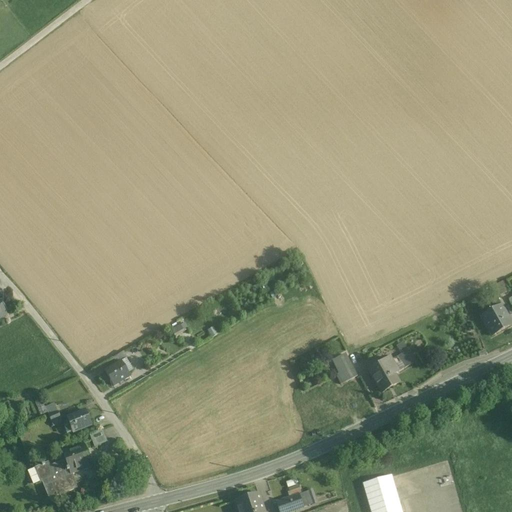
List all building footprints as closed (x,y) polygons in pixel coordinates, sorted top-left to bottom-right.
[(508,292),(503,282),(492,288),(497,298),(508,292)] [(499,305),(481,314),(492,335),(511,324),(511,320),(508,314),(505,315),(499,305)] [(184,333),(181,326),(171,331),(175,337),(184,333)] [(390,359),(369,371),(381,394),(399,383),(395,375),(415,362),(408,351),(391,362),(390,359)] [(128,360),(124,353),(113,359),(117,365),(121,362),(122,363),(128,360)] [(347,363),(344,355),(332,361),(336,370),(338,369),(341,373),(346,383),(357,377),(354,370),(353,371),(349,362),(347,363)] [(117,365),(105,372),(109,379),(109,381),(111,385),(113,386),(113,387),(119,383),(120,384),(125,380),(130,377),(122,363),(121,362),(117,365)] [(341,373),(336,376),(340,385),(346,383),(341,373)] [(321,397),(312,401),(315,409),(324,405),(321,397)] [(324,405),(315,409),(326,430),(344,421),(334,400),(324,405)] [(54,404),(45,408),(53,427),(62,423),(54,404)] [(85,410),(66,417),(73,435),(92,428),(85,410)] [(101,431),(90,435),(95,447),(106,443),(101,431)] [(85,448),(63,455),(66,462),(39,473),(44,487),(45,487),(50,499),(75,488),(74,485),(71,474),(83,470),(92,467),(85,448)] [(401,511),(391,476),(362,485),(370,511),(401,511)] [(287,487),(297,484),(296,478),(285,482),(287,487)] [(314,489),(301,492),(304,507),(317,505),(314,489)] [(264,511),(258,494),(236,501),(239,511),(264,511)] [(298,495),(289,499),(294,511),(303,508),(298,495)] [(289,499),(276,503),(278,511),(293,511),(294,511),(289,499)]
